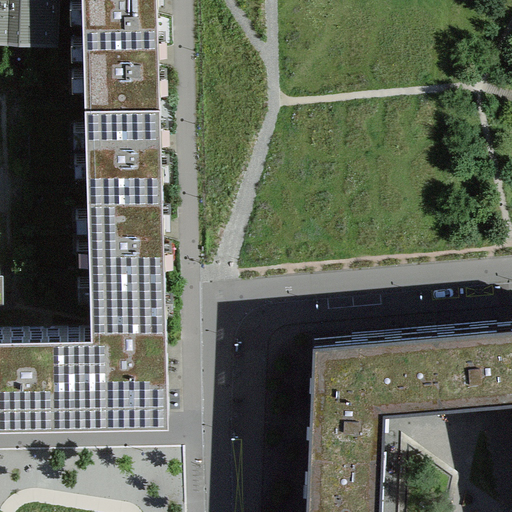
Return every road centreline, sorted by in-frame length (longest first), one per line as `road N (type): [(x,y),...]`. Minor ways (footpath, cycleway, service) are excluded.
road 1 (residential): [(218,429),(220,312),(231,292),(511,269)]
road 2 (residential): [(218,429),(0,432)]
